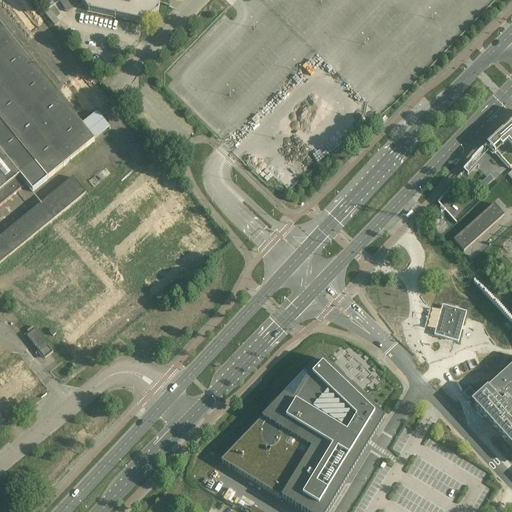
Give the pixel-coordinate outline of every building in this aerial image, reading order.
[(79,4),(76,0),(63,0),(60,3),(66,12),(79,4)] [(81,0),(89,11),(142,22),(159,12),(161,0),(81,0)] [(55,26),(60,22),(49,10),(44,13),(55,26)] [(511,123),(510,125),(509,125),(487,147),(494,155),(496,154),(510,169),(511,166),(511,123)] [(469,177),(478,168),(473,164),(465,173),(469,177)] [(74,178),(0,233),(0,260),(87,196),(74,178)] [(454,241),(464,252),(467,249),(504,216),(494,205),(454,241)] [(443,306),(434,336),(449,340),(458,343),(467,314),(443,306)] [(45,358),(53,351),(35,329),(26,336),(45,358)] [(301,511),(329,511),(371,444),(385,420),(320,359),(221,463),(301,511)] [(511,367),(471,404),(487,422),(511,449),(511,367)]
